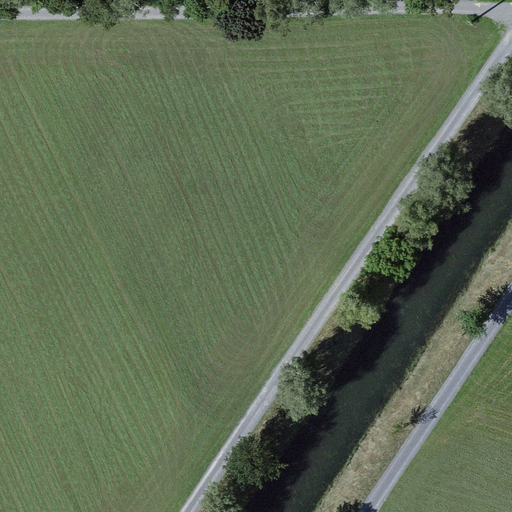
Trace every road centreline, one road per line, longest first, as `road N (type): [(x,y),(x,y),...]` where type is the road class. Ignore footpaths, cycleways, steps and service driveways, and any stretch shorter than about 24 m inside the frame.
road 1 (track): [(511,42),(200,511)]
road 2 (track): [(511,10),(0,15)]
road 3 (track): [(511,314),(381,511)]
